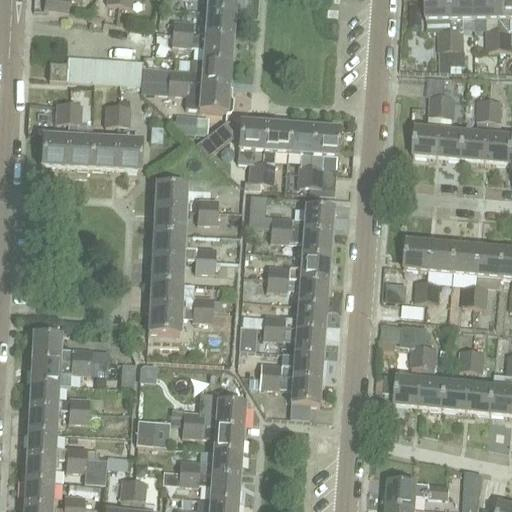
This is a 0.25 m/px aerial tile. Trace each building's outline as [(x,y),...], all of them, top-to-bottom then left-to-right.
[(45,0),(44,12),(67,16),(70,1),(69,0),(45,0)] [(106,0),(105,8),(118,10),(119,0),(106,0)] [(119,0),(118,10),(131,12),(133,0),(119,0)] [(206,0),(205,17),(233,19),(234,0),(206,0)] [(425,0),(426,25),(439,25),(439,37),(438,37),(438,57),(451,56),(449,0),(425,0)] [(463,36),(462,37),(462,24),(474,24),(473,0),(449,0),(451,56),(464,56),(463,36)] [(473,0),(474,24),(487,24),(487,36),(486,36),(486,56),(499,56),(498,0),(473,0)] [(511,35),(510,35),(509,23),(511,23),(511,0),(498,0),(499,56),(511,55),(511,35)] [(205,17),(204,41),(231,43),(233,19),(205,17)] [(172,38),(192,40),(193,28),(173,27),(172,38)] [(202,52),(202,65),(230,67),(231,43),(204,41),(192,40),(172,38),(171,49),(202,52)] [(75,85),(77,61),(66,60),(65,67),(64,84),(75,85)] [(75,85),(86,85),(87,61),(77,61),(75,85)] [(86,85),(97,86),(98,62),(87,61),(86,85)] [(97,86),(108,87),(109,63),(98,62),(97,86)] [(108,87),(119,87),(120,63),(109,63),(108,87)] [(119,87),(129,88),(131,64),(120,63),(119,87)] [(141,84),(141,64),(131,64),(129,88),(140,89),(141,84)] [(200,89),(228,91),(230,67),(202,65),(190,64),(189,76),(169,75),(168,86),(188,88),(200,89)] [(48,83),(64,84),(65,67),(49,66),(48,83)] [(168,86),(141,84),(140,89),(139,96),(186,100),(185,112),(198,113),(198,114),(226,116),(226,115),(229,115),(231,113),(232,103),(230,101),(227,101),(228,91),(200,89),(188,88),(168,86)] [(430,102),(427,134),(414,133),(412,161),(436,163),(439,135),(440,135),(442,104),(430,102)] [(450,136),(451,124),(453,125),(455,105),(442,104),(440,135),(439,135),(436,163),(460,165),(463,137),(450,136)] [(484,167),(490,108),(478,107),(476,126),(478,126),(477,138),(463,137),(460,165),(484,167)] [(511,141),(499,140),(500,128),(502,109),(490,108),(484,167),(508,170),(511,141)] [(67,129),(68,110),(56,109),(55,129),(67,129)] [(67,140),(65,173),(89,174),(91,142),(76,141),(77,130),(80,130),(81,111),(68,110),(67,129),(67,140)] [(105,111),(103,131),(116,132),(117,112),(105,111)] [(130,113),(117,112),(116,132),(128,133),(129,133),(130,113)] [(258,195),(259,188),(264,128),(239,126),(236,167),(249,168),(247,186),(243,186),(243,194),(258,195)] [(271,189),(273,157),(286,158),(288,130),(264,128),(259,188),(271,189)] [(308,192),(311,159),(313,132),(288,130),(286,158),(300,159),(299,172),(298,171),(296,191),(308,192)] [(116,132),(116,143),(114,175),(139,177),(140,145),(128,144),(128,133),(116,132)] [(321,173),(322,160),(336,161),(338,134),(313,132),(311,159),(308,192),(308,200),(332,202),(335,174),(321,173)] [(41,171),(65,173),(67,140),(42,139),(41,171)] [(116,143),(91,142),(89,174),(114,175),(116,143)] [(154,188),(153,213),(184,215),(185,190),(154,188)] [(197,205),(197,217),(216,218),(217,206),(197,205)] [(301,237),(301,236),(331,238),(333,213),(303,211),(302,226),(245,222),(245,233),(246,234),(270,235),(290,237),(301,237)] [(183,239),(184,215),(153,213),(152,238),(183,239)] [(216,230),(216,218),(197,217),(196,229),(216,230)] [(289,248),(300,249),(300,260),(329,262),(331,238),(301,236),(301,237),(290,237),(270,235),(269,248),(289,249),(289,248)] [(195,254),(182,253),(183,239),(152,238),(151,262),(182,264),(194,265),(214,265),(215,254),(195,253),(195,254)] [(404,273),(428,275),(431,247),(407,245),(404,273)] [(455,249),(431,247),(428,275),(452,277),(455,249)] [(479,252),(455,249),(452,277),(477,280),(479,252)] [(503,254),(479,252),(477,280),(501,282),(503,254)] [(511,282),(511,254),(503,254),(501,282),(511,282)] [(221,255),(220,289),(241,289),(241,265),(234,265),(235,256),(221,255)] [(300,260),(299,275),(287,274),(287,273),(268,271),(267,283),(286,284),(298,285),(327,287),(329,262),(300,260)] [(181,289),(182,264),(151,262),(149,287),(181,289)] [(214,279),(214,265),(194,265),(194,278),(214,279)] [(285,298),(286,284),(267,283),(266,297),(285,298)] [(325,312),(327,287),(298,285),(296,309),(325,312)] [(193,305),(180,304),(181,289),(149,287),(148,312),(179,313),(192,314),(212,315),(213,302),(193,301),(193,305)] [(415,288),(414,308),(425,309),(427,289),(415,288)] [(440,290),(427,289),(425,309),(438,310),(440,290)] [(463,292),(462,312),(474,313),(475,293),(463,292)] [(488,294),(475,293),(474,313),(486,314),(488,294)] [(296,309),(295,323),(284,322),(284,321),(265,320),(264,332),(294,334),(323,336),(325,312),(296,309)] [(178,338),(179,313),(148,312),(147,336),(178,338)] [(423,323),(423,312),(404,313),(404,324),(423,323)] [(192,314),(192,326),(212,327),(212,315),(192,314)] [(246,319),(247,331),(263,329),(262,317),(246,319)] [(412,352),(424,353),(425,333),(401,331),(399,351),(412,352)] [(263,345),(293,348),(292,358),(322,361),(323,336),(294,334),(264,332),(263,345)] [(71,355),(59,355),(60,340),(31,338),(30,364),(58,365),(91,367),(91,355),(71,354),(71,355)] [(410,372),(422,373),(424,353),(412,352),(410,372)] [(442,415),(445,387),(436,386),(437,374),(435,374),(437,354),(424,353),(422,373),(421,384),(418,413),(442,415)] [(457,376),(470,377),(471,358),(459,357),(457,376)] [(322,361),(292,358),(291,373),(280,372),(280,370),(261,369),(260,381),(291,383),(320,385),(322,361)] [(471,358),(470,377),(483,378),(485,359),(471,358)] [(58,365),(30,364),(29,389),(57,390),(69,391),(70,379),(90,380),(91,367),(58,365)] [(133,393),(134,374),(120,373),(119,393),(133,393)] [(278,395),(290,396),(289,408),(318,410),(320,385),(291,383),(260,381),(259,395),(278,396),(278,395)] [(418,413),(421,384),(384,381),(383,396),(395,398),(394,410),(418,413)] [(466,417),(468,389),(445,387),(442,415),(466,417)] [(69,405),(56,404),(57,390),(29,389),(27,413),(56,415),(69,415),(88,416),(89,404),(69,403),(69,405)] [(466,417),(490,420),(492,391),(468,389),(466,417)] [(490,420),(511,421),(511,393),(492,391),(490,420)] [(203,418),(182,417),(182,429),(214,431),(242,433),(244,408),(216,406),(215,420),(203,419),(203,418)] [(27,413),(26,438),(55,439),(56,415),(27,413)] [(88,416),(69,415),(68,429),(88,430),(88,416)] [(241,457),(242,433),(214,431),(182,429),(181,442),(201,443),(213,444),(212,455),(241,457)] [(152,433),(136,432),(135,450),(151,451),(152,433)] [(26,438),(25,462),(53,464),(57,464),(58,455),(54,455),(55,439),(26,438)] [(86,453),(66,452),(66,464),(85,465),(86,453)] [(210,480),(239,482),(241,457),(212,455),(211,469),(179,467),(178,477),(210,480)] [(25,462),(24,486),(52,488),(53,464),(25,462)] [(85,465),(66,464),(65,477),(85,478),(85,465)] [(210,492),(209,504),(237,505),(239,482),(210,480),(178,477),(177,491),(198,493),(198,492),(210,492)] [(479,500),(482,481),(465,478),(464,499),(479,500)] [(119,504),(131,505),(133,486),(121,485),(119,504)] [(24,486),(22,511),(44,511),(50,511),(52,488),(24,486)] [(142,511),(145,487),(133,486),(131,505),(130,511),(142,511)] [(428,503),(428,502),(448,504),(449,492),(417,490),(417,488),(389,486),(387,511),(402,511),(415,511),(416,502),(428,503)] [(65,501),(63,511),(83,511),(84,502),(65,501)]
